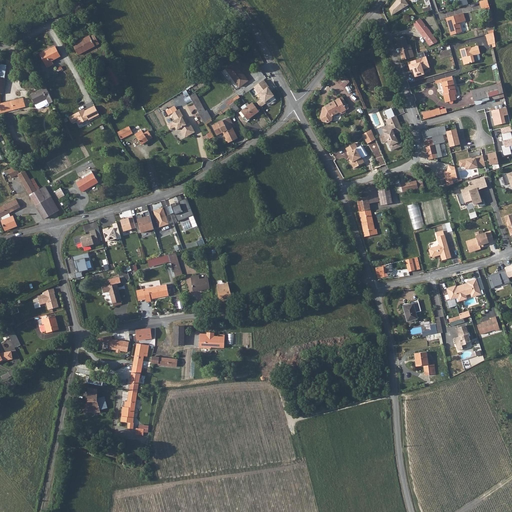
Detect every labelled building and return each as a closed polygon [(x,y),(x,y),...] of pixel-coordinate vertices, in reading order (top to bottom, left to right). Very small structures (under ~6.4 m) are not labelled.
[(409,5),(406,0),(397,0),(390,9),(392,15),(409,5)] [(490,9),(487,0),(485,0),(480,1),(482,11),(487,10),(490,9)] [(429,10),(428,6),(423,7),(425,11),(422,12),(422,10),(418,11),(420,17),(423,16),(432,13),(431,9),(429,10)] [(463,13),(446,18),(448,26),(449,26),(452,35),(462,32),(460,23),(466,21),(463,13)] [(436,42),(437,41),(420,19),(413,23),(430,46),(432,44),(436,42)] [(495,39),(494,33),(486,35),(487,41),(495,39)] [(78,54),(99,43),(95,35),(91,37),(90,36),(84,39),(84,40),(74,46),(78,54)] [(396,40),(403,60),(410,58),(408,53),(412,52),(410,44),(407,45),(405,38),(396,40)] [(52,60),(60,56),(55,46),(40,54),(47,67),(53,64),(52,60)] [(480,53),(478,46),(471,48),(471,47),(460,49),(464,65),(475,62),(475,61),(473,55),(479,54),(480,53)] [(420,59),(409,62),(411,70),(414,69),(417,77),(426,74),(425,70),(431,68),(427,56),(426,56),(425,52),(419,54),(420,59)] [(239,87),(248,81),(234,62),(226,69),(239,87)] [(122,83),(113,65),(105,68),(115,86),(118,85),(122,83)] [(331,77),(336,82),(345,72),(343,71),(339,68),(331,77)] [(454,84),(452,77),(441,79),(445,94),(444,94),(446,102),(449,102),(450,103),(451,104),(452,104),(453,103),(453,102),(453,101),(456,100),(454,95),(452,85),(454,84)] [(262,99),(257,102),(261,108),(275,97),(268,88),(269,87),(264,81),(254,88),(262,99)] [(0,112),(12,110),(25,106),(23,98),(8,102),(0,104),(0,99),(0,93),(2,93),(4,83),(0,82),(0,112)] [(490,97),(491,101),(504,97),(501,83),(472,92),(475,101),(490,97)] [(53,102),(46,87),(37,91),(37,93),(31,96),(37,107),(38,108),(39,109),(45,106),(46,106),(48,105),(49,104),(53,102)] [(345,112),(346,110),(348,108),(342,97),(334,102),(334,101),(323,108),(320,118),(322,121),(328,122),(331,121),(332,118),(331,116),(339,112),(340,113),(342,113),(345,112)] [(205,111),(198,98),(192,101),(205,123),(211,119),(206,110),(205,111)] [(248,120),(259,111),(253,103),(241,111),(246,117),(248,120)] [(85,110),(69,118),(72,124),(77,121),(79,124),(100,115),(95,107),(85,111),(85,110)] [(509,107),(493,111),(496,125),(510,122),(508,115),(510,115),(509,107)] [(392,108),(385,111),(388,119),(390,119),(395,116),(392,108)] [(180,109),(171,113),(175,120),(167,125),(170,129),(175,126),(177,130),(180,128),(184,136),(189,133),(190,135),(195,132),(190,122),(188,123),(187,124),(185,121),(182,117),(183,116),(180,109)] [(437,109),(423,113),(424,119),(439,115),(438,111),(437,109)] [(395,116),(390,119),(392,124),(391,124),(391,125),(389,126),(383,128),(385,134),(380,136),(382,143),(388,141),(392,150),(401,146),(398,138),(396,139),(395,137),(396,137),(394,134),(402,130),(396,116),(395,116)] [(228,118),(211,127),(216,136),(222,132),(226,139),(225,139),(227,143),(237,138),(231,128),(229,127),(229,126),(230,125),(229,124),(231,123),(228,118)] [(121,139),(133,133),(129,126),(118,132),(121,139)] [(441,126),(422,130),(424,139),(432,137),(443,135),(441,126)] [(144,134),(141,130),(135,134),(142,144),(152,137),(148,131),(144,134)] [(371,130),(363,134),(368,144),(376,139),(371,130)] [(510,132),(502,134),(505,144),(500,145),(503,157),(511,155),(511,150),(511,147),(511,146),(511,138),(511,139),(510,132)] [(445,142),(443,135),(432,137),(433,139),(434,145),(445,142)] [(355,143),(345,148),(348,152),(347,153),(350,159),(352,162),(351,164),(354,168),(364,162),(361,156),(361,157),(356,148),(357,147),(355,143)] [(437,160),(434,145),(426,147),(430,162),(437,160)] [(495,151),(487,153),(489,164),(498,162),(495,151)] [(477,168),(485,166),(482,154),(458,160),(460,167),(464,166),(465,169),(477,166),(477,168)] [(18,170),(16,167),(8,170),(9,173),(11,177),(18,175),(30,195),(37,191),(25,170),(23,171),(21,169),(18,170)] [(511,172),(508,174),(508,173),(502,175),(506,184),(511,183),(511,186),(511,172)] [(98,182),(93,173),(86,177),(76,183),(82,192),(98,182)] [(403,192),(418,188),(416,181),(406,183),(404,174),(398,175),(399,179),(396,179),(397,180),(399,180),(400,184),(401,184),(403,192)] [(479,207),(485,205),(483,199),(481,200),(478,190),(479,189),(488,187),(484,177),(469,183),(471,186),(471,187),(466,189),(466,188),(461,190),(462,193),(457,195),(460,202),(465,200),(465,203),(472,200),(474,205),(478,203),(479,207)] [(389,184),(377,186),(380,201),(380,205),(392,203),(389,184)] [(59,210),(45,186),(37,191),(30,195),(45,219),(59,210)] [(359,211),(370,209),(369,203),(370,203),(367,188),(366,188),(365,186),(355,188),(359,211)] [(380,201),(377,186),(367,188),(370,203),(380,201)] [(59,198),(65,195),(61,189),(55,192),(59,198)] [(178,202),(173,203),(179,221),(195,215),(189,198),(181,201),(182,205),(179,206),(178,202)] [(9,213),(20,207),(16,199),(0,207),(0,216),(1,217),(9,213)] [(415,229),(423,227),(422,222),(424,222),(419,203),(409,206),(415,229)] [(170,223),(165,208),(154,211),(161,228),(170,223)] [(374,229),(370,209),(359,211),(365,237),(377,234),(376,229),(374,229)] [(129,218),(122,220),(125,232),(138,228),(134,215),(129,217),(129,218)] [(156,229),(152,215),(139,219),(143,233),(156,229)] [(5,230),(17,226),(13,216),(11,217),(3,220),(1,221),(5,230)] [(122,238),(118,222),(113,224),(115,228),(105,231),(108,242),(122,238)] [(100,243),(96,229),(90,231),(92,235),(82,238),(85,247),(100,243)] [(477,238),(466,241),(469,250),(474,248),(475,250),(480,249),(479,245),(494,241),(491,231),(483,233),(482,231),(475,233),(477,238)] [(429,250),(431,256),(432,257),(437,255),(438,254),(440,254),(442,260),(451,258),(444,234),(437,237),(439,245),(430,248),(429,250)] [(169,254),(174,272),(181,270),(176,252),(169,254)] [(83,271),(89,270),(87,261),(91,260),(90,253),(66,258),(69,273),(75,272),(76,278),(84,276),(83,271)] [(149,266),(163,263),(161,256),(147,260),(149,266)] [(412,258),(406,260),(409,272),(420,269),(418,259),(413,260),(412,258)] [(389,276),(387,265),(383,265),(383,267),(377,268),(378,278),(389,276)] [(510,278),(507,270),(487,276),(492,289),(511,282),(510,278)] [(200,279),(199,275),(191,276),(193,289),(201,288),(201,290),(210,288),(208,278),(200,279)] [(117,284),(121,283),(120,278),(110,280),(111,285),(108,286),(102,288),(103,293),(109,291),(113,303),(121,301),(117,284)] [(450,300),(457,297),(466,295),(470,293),(471,296),(476,294),(475,292),(480,291),(476,279),(467,281),(467,284),(456,287),(456,285),(446,288),(450,300)] [(230,283),(219,284),(219,299),(231,298),(230,283)] [(161,297),(169,295),(167,284),(144,289),(146,302),(151,301),(151,299),(151,297),(161,295),(161,297)] [(55,293),(54,288),(48,290),(43,292),(44,294),(38,296),(40,304),(46,303),(48,310),(59,307),(56,298),(55,298),(54,297),(55,297),(54,293),(55,293)] [(412,304),(403,306),(407,321),(418,318),(416,312),(421,311),(418,300),(412,302),(412,304)] [(59,329),(55,315),(42,319),(43,324),(44,324),(47,333),(59,329)] [(477,325),(480,334),(495,330),(496,331),(500,330),(496,317),(492,318),(492,319),(483,322),(483,323),(477,325)] [(466,325),(458,328),(461,336),(459,337),(454,338),(458,351),(463,349),(462,345),(467,344),(466,343),(471,341),(466,325)] [(184,332),(184,326),(174,326),(174,345),(184,345),(184,332)] [(137,340),(152,338),(151,328),(143,329),(136,330),(136,333),(137,340)] [(12,342),(14,347),(15,348),(21,345),(14,331),(8,334),(12,342)] [(211,347),(223,348),(224,335),(220,335),(220,336),(214,336),(214,333),(209,333),(209,334),(207,334),(200,333),(199,348),(211,348),(211,347)] [(438,343),(436,335),(428,336),(430,344),(438,343)] [(129,342),(111,339),(110,348),(117,350),(120,350),(127,352),(129,342)] [(137,343),(133,365),(142,367),(144,355),(144,352),(148,353),(149,345),(137,343)] [(0,362),(3,361),(12,359),(11,351),(3,353),(3,354),(0,354),(0,362)] [(424,365),(428,365),(426,352),(415,353),(417,366),(424,365)] [(152,356),(151,363),(158,363),(158,365),(177,367),(177,359),(152,356)] [(133,365),(129,391),(137,392),(142,367),(133,365)] [(93,383),(95,374),(85,372),(84,381),(93,383)] [(129,391),(127,401),(125,401),(124,407),(122,406),(121,421),(128,422),(128,428),(133,429),(134,423),(133,423),(137,392),(129,391)] [(96,392),(88,392),(88,401),(96,401),(95,400),(96,400),(96,392)] [(88,401),(84,410),(93,412),(105,409),(104,406),(106,405),(104,398),(96,400),(96,401),(88,401)]
